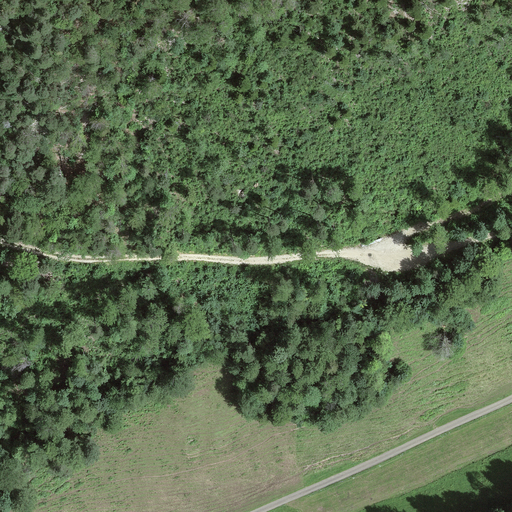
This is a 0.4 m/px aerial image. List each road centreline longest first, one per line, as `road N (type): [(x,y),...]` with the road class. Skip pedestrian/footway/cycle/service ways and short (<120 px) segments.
road 1 (track): [(0,238),(87,261),(386,250)]
road 2 (track): [(386,250),(396,236),(511,189)]
road 3 (track): [(511,228),(414,257),(386,250)]
